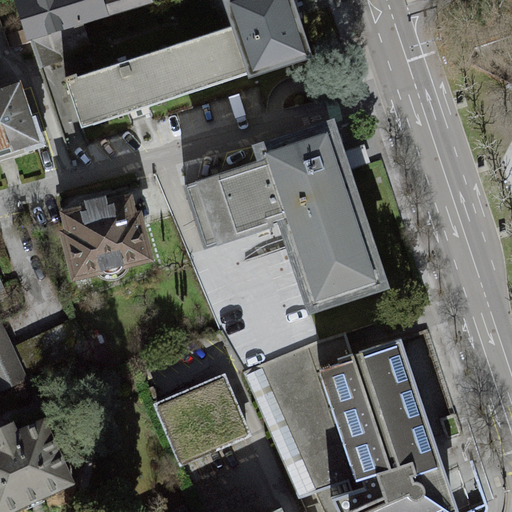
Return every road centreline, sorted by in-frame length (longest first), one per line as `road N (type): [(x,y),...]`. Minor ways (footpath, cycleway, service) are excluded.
road 1 (residential): [(408,85),(0,203)]
road 2 (tertiary): [(408,85),(511,406)]
